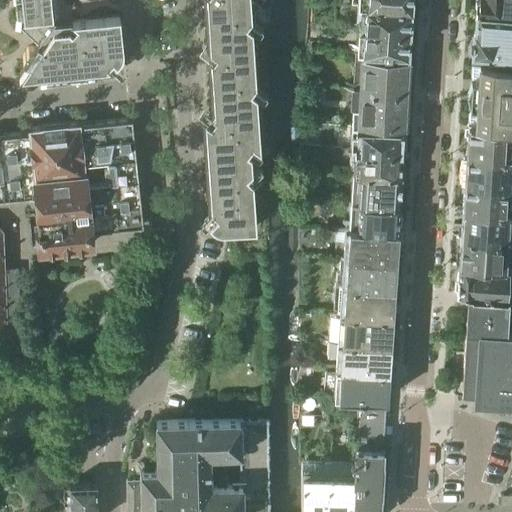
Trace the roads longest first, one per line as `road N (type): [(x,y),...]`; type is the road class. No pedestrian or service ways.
road 1 (residential): [(127,408),(156,381),(190,229),(183,0)]
road 2 (residential): [(439,0),(416,393)]
road 3 (residential): [(127,91),(0,103)]
road 4 (residential): [(0,409),(127,408)]
